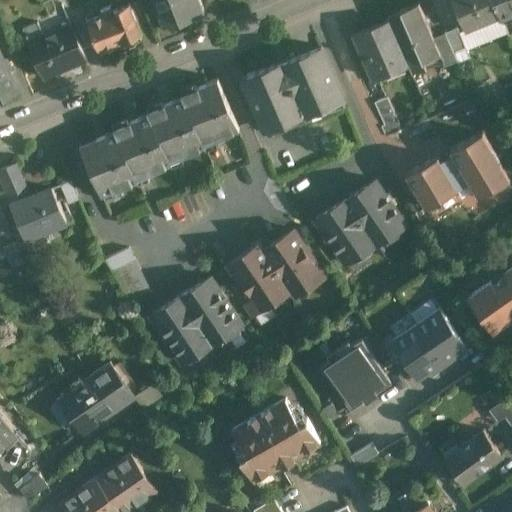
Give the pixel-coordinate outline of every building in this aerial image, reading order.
[(151,0),(163,30),(204,14),(198,0),(151,0)] [(451,0),(465,30),(499,15),(492,0),(451,0)] [(511,0),(492,0),(499,15),(501,19),(511,14),(511,0)] [(435,44),(418,3),(400,11),(402,15),(389,21),(407,65),(412,76),(442,64),(443,63),(435,44)] [(128,5),(112,12),(110,7),(100,11),(102,16),(87,22),(95,43),(99,54),(124,44),(124,45),(142,37),(128,5)] [(87,22),(85,19),(71,25),(81,49),(95,43),(87,22)] [(389,21),(355,35),(373,79),(407,65),(389,21)] [(71,25),(43,38),(37,24),(23,30),(29,44),(28,44),(44,79),(86,60),(81,49),(71,25)] [(467,55),(457,28),(444,34),(446,39),(453,54),(455,57),(456,60),(467,55)] [(446,39),(435,44),(443,63),(442,64),(444,68),(457,63),(454,57),(455,57),(453,54),(446,39)] [(321,48),(243,80),(264,132),(342,100),(321,48)] [(0,98),(16,92),(0,55),(0,98)] [(217,80),(182,95),(183,98),(200,139),(210,134),(214,142),(239,132),(217,80)] [(183,98),(148,112),(149,115),(166,156),(167,156),(177,152),(180,160),(205,149),(200,139),(183,98)] [(389,100),(376,103),(384,137),(405,132),(402,118),(394,120),(389,100)] [(149,115),(114,130),(115,133),(132,174),(133,173),(143,169),(146,177),(171,167),(167,156),(166,156),(149,115)] [(115,133),(79,147),(100,199),(102,198),(99,191),(109,187),(112,194),(137,184),(133,173),(132,174),(115,133)] [(509,186),(481,136),(450,153),(453,159),(440,166),(456,195),(469,188),(477,203),(509,186)] [(440,166),(437,161),(405,178),(425,213),(456,196),(456,195),(440,166)] [(51,192),(29,200),(15,166),(0,172),(0,180),(11,208),(10,208),(25,243),(27,243),(24,237),(63,222),(65,228),(66,227),(51,192)] [(64,168),(52,173),(61,195),(73,190),(64,168)] [(405,231),(375,184),(314,223),(345,270),(405,231)] [(324,281),(293,234),(262,254),(259,249),(244,259),(228,269),(258,316),(274,306),(289,297),(295,307),(296,306),(292,301),(324,281)] [(23,268),(14,247),(2,252),(11,273),(23,268)] [(128,253),(104,264),(111,275),(134,265),(128,253)] [(134,265),(111,275),(117,286),(139,276),(134,265)] [(511,269),(504,275),(508,280),(504,283),(503,282),(501,282),(500,282),(498,283),(497,284),(497,286),(497,287),(493,290),(490,285),(467,301),(492,336),(511,322),(511,269)] [(139,276),(117,286),(123,295),(123,296),(144,286),(139,276)] [(208,283),(151,320),(183,370),(240,333),(208,283)] [(144,286),(123,296),(129,306),(149,297),(144,286)] [(123,295),(116,300),(122,310),(129,306),(123,296),(123,295)] [(464,351),(439,312),(416,328),(443,369),(449,364),(448,362),(464,351)] [(443,369),(416,328),(392,344),(418,382),(435,370),(437,373),(443,369)] [(391,387),(361,342),(320,369),(349,412),(350,414),(365,404),(366,404),(367,403),(367,402),(374,398),(375,398),(376,397),(391,387)] [(110,368),(58,404),(82,439),(134,403),(110,368)] [(511,401),(509,398),(491,412),(498,422),(506,417),(511,425),(511,401)] [(300,425),(285,401),(232,433),(247,457),(240,461),(253,484),(281,467),(283,471),(294,464),(292,460),(320,444),(307,421),(300,425)] [(0,449),(15,437),(0,418),(0,449)] [(483,433),(447,459),(464,483),(501,457),(483,433)] [(130,457),(104,475),(105,477),(89,488),(87,487),(61,505),(66,511),(127,511),(155,493),(130,457)] [(38,475),(21,489),(29,500),(46,486),(38,475)] [(280,511),(273,500),(254,511),(280,511)]
